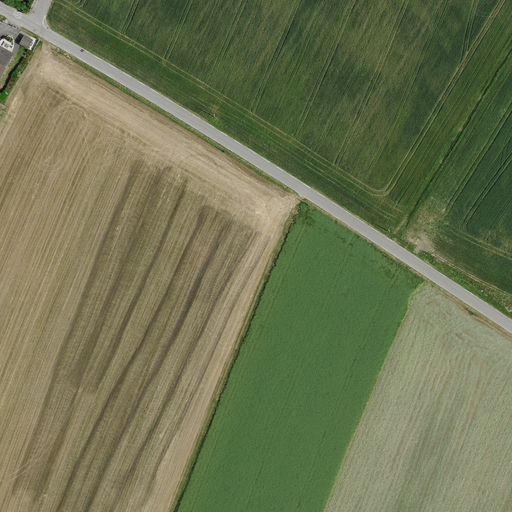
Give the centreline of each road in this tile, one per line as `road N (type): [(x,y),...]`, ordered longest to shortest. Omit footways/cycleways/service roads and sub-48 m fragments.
road 1 (residential): [(511,326),(32,26)]
road 2 (track): [(393,248),(511,45)]
